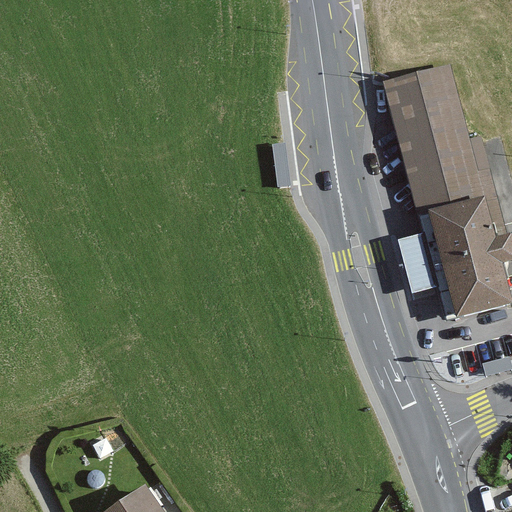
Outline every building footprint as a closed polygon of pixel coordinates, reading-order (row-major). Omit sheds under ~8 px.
[(451,70),(387,86),(421,218),(432,215),(458,314),(511,300),(500,260),(511,257),(511,246),(508,232),(494,236),(451,70)] [(285,142),(282,143),(272,144),(278,188),(288,187),(291,187),(285,142)] [(436,294),(420,242),(398,249),(413,300),(436,294)] [(511,366),(510,360),(484,367),(487,378),(511,370),(511,366)] [(164,511),(151,492),(119,511),(164,511)]
